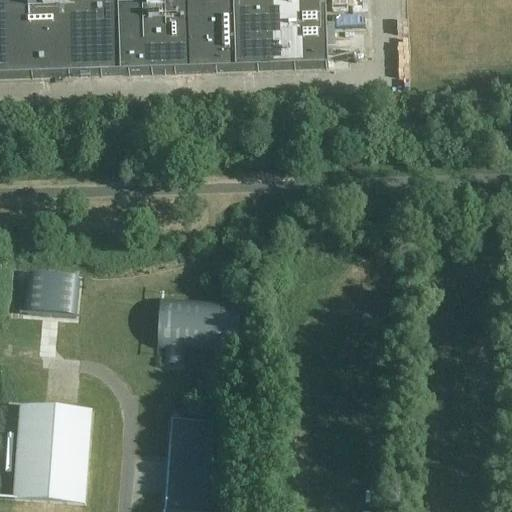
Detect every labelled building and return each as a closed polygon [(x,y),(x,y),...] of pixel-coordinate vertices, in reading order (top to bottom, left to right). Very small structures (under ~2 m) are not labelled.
[(0,0),(0,81),(328,71),(325,0),(0,0)] [(29,275),(25,315),(75,319),(79,280),(29,275)] [(218,353),(221,303),(162,299),(159,349),(166,350),(165,366),(186,367),(187,351),(218,353)] [(321,316),(281,314),(279,362),(319,364),(321,316)] [(276,410),(316,412),(319,364),(279,362),(276,410)] [(91,412),(20,406),(14,500),(85,507),(91,412)] [(316,412),(268,410),(266,457),(314,460),(316,412)] [(171,423),(166,511),(179,511),(207,511),(212,425),(209,425),(171,423)] [(314,460),(266,457),(263,505),(311,508),(314,460)]
